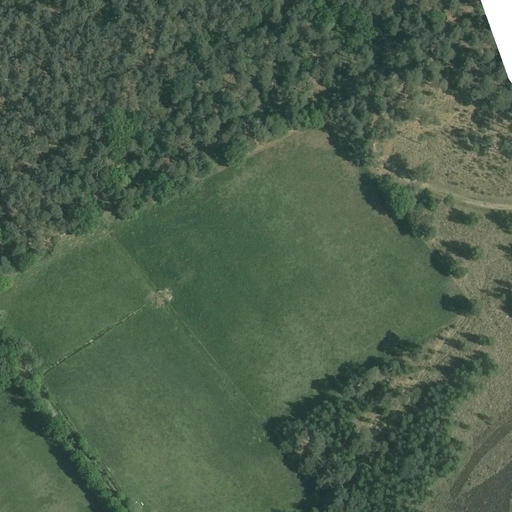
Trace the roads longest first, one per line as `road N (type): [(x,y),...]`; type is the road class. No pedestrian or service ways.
road 1 (track): [(511,207),(412,189),(396,180),(354,119),(330,108),(0,234)]
road 2 (track): [(511,18),(255,6),(32,8)]
road 3 (track): [(124,511),(0,338)]
